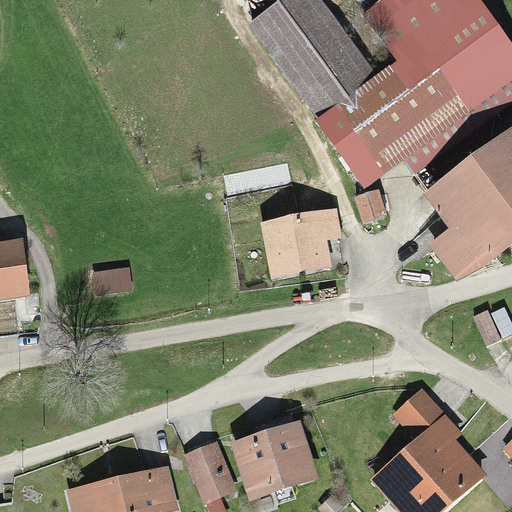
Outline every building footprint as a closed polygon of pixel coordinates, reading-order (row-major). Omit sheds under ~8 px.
[(333,113),(382,179),(511,84),(511,58),(469,0),(400,0),(410,12),(393,24),(415,55),(369,89),(303,0),(291,0),(252,29),(321,123),(333,113)] [(511,137),(510,135),(424,195),(450,231),(430,245),(454,279),(511,239),(511,137)] [(374,191),(354,197),(362,222),(382,215),(374,191)] [(334,216),(259,226),(267,280),(342,269),(334,216)] [(0,251),(0,308),(24,305),(15,249),(0,251)] [(128,271),(92,273),(94,294),(130,292),(128,271)] [(422,393),(393,421),(417,446),(371,486),(394,511),(447,511),(481,482),(435,431),(447,419),(422,393)] [(298,426),(232,446),(248,500),(314,480),(298,426)] [(511,438),(499,449),(511,464),(511,438)] [(214,451),(188,461),(205,505),(231,495),(214,451)] [(79,511),(177,511),(170,473),(76,489),(79,511)]
